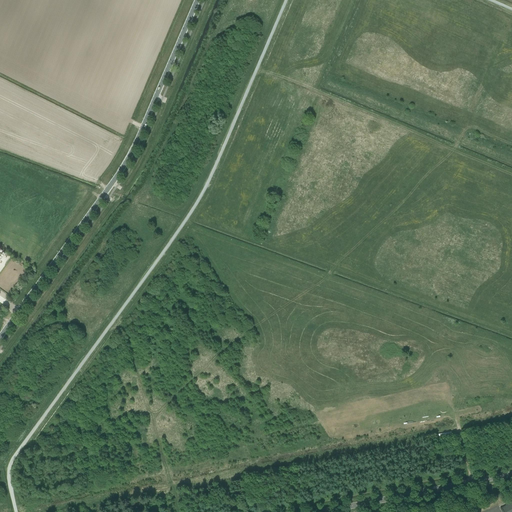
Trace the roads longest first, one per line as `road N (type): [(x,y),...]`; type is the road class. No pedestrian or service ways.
road 1 (track): [(211,0),(139,163),(0,358)]
road 2 (tertiary): [(0,337),(119,173),(196,0)]
